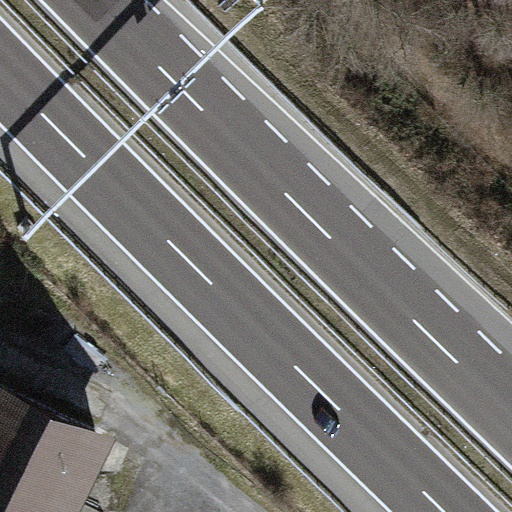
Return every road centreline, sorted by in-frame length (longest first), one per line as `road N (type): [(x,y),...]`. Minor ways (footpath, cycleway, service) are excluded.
road 1 (motorway): [(0,73),(441,511)]
road 2 (motorway): [(511,415),(96,0)]
